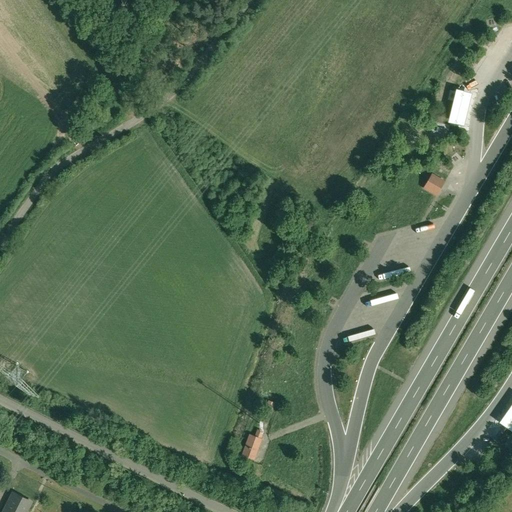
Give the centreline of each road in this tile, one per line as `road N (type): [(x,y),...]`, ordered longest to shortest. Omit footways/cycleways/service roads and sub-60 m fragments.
road 1 (unclassified): [(248,0),(181,85),(54,171),(0,245)]
road 2 (motorway): [(511,217),(340,511)]
road 3 (motorway): [(378,511),(511,282)]
road 4 (unclassified): [(0,400),(221,511)]
